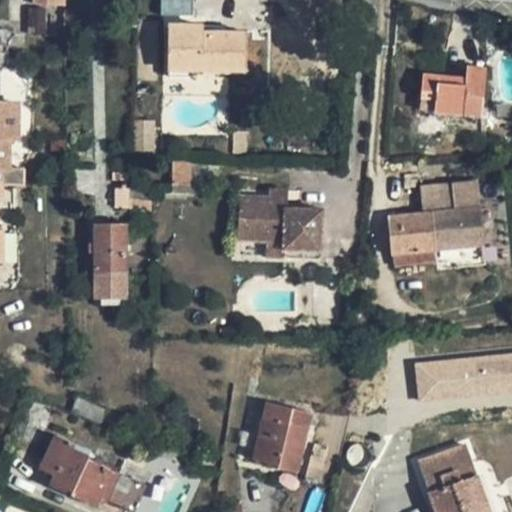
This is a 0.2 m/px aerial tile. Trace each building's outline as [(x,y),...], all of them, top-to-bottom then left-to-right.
[(161,0),(162,15),(193,14),(192,0),(161,0)] [(47,8),(29,8),(29,34),(47,34),(47,8)] [(195,34),(195,25),(169,25),(169,70),(248,71),(248,32),(204,32),(204,34),(195,34)] [(204,32),(204,25),(195,25),(195,34),(204,34),(204,32)] [(487,69),(468,67),(467,79),(466,87),(438,85),(439,76),(424,75),(422,97),(427,97),(437,98),(436,111),(483,115),(487,69)] [(467,79),(439,76),(438,85),(466,87),(467,79)] [(437,98),(427,97),(426,111),(436,111),(437,98)] [(0,185),(4,185),(25,185),(25,184),(25,169),(25,168),(10,168),(9,139),(19,139),(18,103),(0,103),(0,185)] [(154,150),(154,122),(136,122),(136,150),(154,150)] [(191,162),(173,162),(173,185),(191,185),(191,162)] [(191,162),(191,185),(191,192),(204,192),(205,162),(191,162)] [(132,178),(132,188),(142,189),(142,178),(132,178)] [(474,181),(452,183),(422,186),(424,213),(389,216),(393,255),(394,255),(436,250),(459,247),(481,244),(474,181)] [(131,199),(132,188),(116,188),(116,208),(131,208),(131,199)] [(132,188),(131,199),(152,201),(153,190),(142,189),(132,188)] [(289,190),(270,190),(270,199),(289,199),(289,190)] [(270,199),(240,198),(239,240),(268,241),(285,241),(285,257),(305,258),(305,249),(323,250),(323,209),(289,208),(289,199),(270,199)] [(152,210),(152,201),(131,199),(131,208),(152,210)] [(128,273),(128,224),(96,224),(96,243),(96,253),(96,273),(128,273)] [(285,241),(268,241),(268,257),(285,257),(285,241)] [(459,247),(436,250),(438,263),(439,272),(461,269),(459,247)] [(323,250),(305,249),(305,258),(322,258),(323,250)] [(438,263),(436,250),(394,255),(395,267),(438,263)] [(257,349),(241,347),(231,406),(246,409),(257,349)] [(511,352),(414,362),(418,407),(511,398),(511,352)] [(107,410),(79,398),(73,411),(101,423),(107,410)] [(293,408),(267,401),(254,459),(280,465),(280,468),(299,472),(312,413),(293,408)] [(92,451),(58,435),(49,453),(42,469),(57,475),(52,486),(97,506),(100,499),(106,486),(102,484),(109,468),(89,459),(92,451)] [(490,511),(467,443),(419,460),(437,511),(490,511)] [(23,473),(37,480),(42,469),(49,453),(35,447),(23,473)] [(106,486),(116,490),(123,474),(109,468),(102,484),(106,486)] [(42,469),(37,480),(52,486),(57,475),(42,469)] [(110,503),(116,490),(106,486),(100,499),(110,503)]
